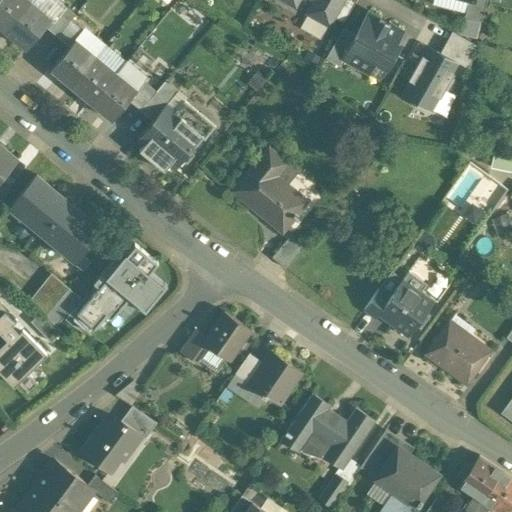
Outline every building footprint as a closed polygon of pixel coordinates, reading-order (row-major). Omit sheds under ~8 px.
[(30,2),(27,0),(0,0),(0,21),(7,28),(8,28),(30,2)] [(57,0),(31,0),(30,2),(50,19),(54,22),(66,7),(57,0)] [(286,0),(295,4),(297,0),(314,0),(308,12),(329,23),(333,16),(341,0),(286,0)] [(355,0),(341,0),(333,16),(343,22),(355,0)] [(473,0),(474,0),(472,0),(468,0),(464,16),(481,21),(486,0),(473,0)] [(50,19),(30,2),(8,28),(7,28),(5,30),(14,38),(16,35),(28,45),(26,47),(26,48),(45,26),(50,19)] [(66,7),(54,22),(50,19),(45,26),(57,36),(70,20),(74,15),(66,7)] [(403,31),(368,11),(360,26),(355,33),(342,58),(343,58),(361,69),(380,80),(395,52),(392,51),(403,31)] [(70,20),(57,36),(69,46),(75,39),(82,30),(70,20)] [(343,27),(325,58),(339,65),(343,58),(342,58),(355,33),(343,27)] [(475,44),(452,31),(440,52),(458,62),(458,63),(469,69),(475,44)] [(69,46),(51,68),(60,76),(62,73),(73,82),(96,56),(75,39),(69,46)] [(440,52),(428,45),(401,94),(431,111),(458,63),(458,62),(440,52)] [(115,72),(96,56),(73,82),(71,85),(80,92),(82,89),(93,99),(115,72)] [(135,89),(115,72),(93,99),(91,101),(112,119),(128,99),(136,89),(135,89)] [(143,79),(135,89),(136,89),(128,99),(140,110),(156,91),(143,79)] [(156,91),(140,110),(152,120),(165,104),(166,105),(179,89),(166,79),(156,91)] [(215,125),(184,99),(174,111),(203,135),(201,137),(204,139),(215,125)] [(166,105),(165,104),(152,120),(139,136),(170,162),(176,167),(201,137),(203,135),(174,111),(166,105)] [(170,162),(139,136),(138,137),(145,143),(139,150),(164,170),(170,162)] [(17,159),(0,145),(0,179),(2,177),(17,159)] [(511,149),(495,145),(491,166),(511,170),(511,149)] [(269,146),(232,190),(282,231),(308,200),(276,174),(287,162),(269,146)] [(459,209),(481,169),(462,159),(441,199),(459,209)] [(42,232),(68,201),(36,174),(9,205),(42,232)] [(0,179),(0,199),(12,185),(2,177),(0,179)] [(75,259),(101,227),(68,201),(42,232),(75,259)] [(305,244),(291,233),(272,256),(285,267),(305,244)] [(127,251),(126,253),(125,252),(105,276),(145,309),(164,285),(138,263),(137,262),(145,252),(134,243),(127,251)] [(158,262),(145,252),(137,262),(138,263),(164,285),(145,309),(105,276),(125,252),(126,253),(127,251),(122,247),(93,282),(98,286),(77,312),(95,327),(105,315),(111,319),(128,298),(145,311),(167,285),(151,271),(158,262)] [(426,282),(409,270),(401,281),(418,293),(426,282)] [(50,273),(27,301),(40,312),(46,316),(69,288),(50,273)] [(418,293),(401,281),(389,297),(380,310),(380,311),(410,332),(431,303),(418,293)] [(69,288),(46,316),(56,325),(79,296),(69,288)] [(378,289),(363,309),(375,318),(380,311),(380,310),(389,297),(378,289)] [(19,332),(12,324),(15,321),(4,310),(0,313),(0,332),(7,339),(0,345),(0,371),(14,386),(46,353),(33,340),(22,329),(19,332)] [(207,335),(203,341),(207,345),(229,359),(250,328),(224,310),(207,335)] [(62,330),(40,312),(30,321),(51,342),(62,330)] [(491,348),(450,319),(425,354),(467,383),(491,348)] [(197,329),(181,351),(195,362),(207,345),(203,341),(207,335),(197,329)] [(265,364),(251,384),(262,391),(261,393),(265,395),(266,394),(277,401),(299,369),(273,352),(265,364)] [(249,353),(235,373),(251,384),(265,364),(249,353)] [(132,380),(115,394),(130,404),(142,387),(132,380)] [(329,404),(312,393),(286,431),(302,442),(310,430),(331,443),(326,451),(344,463),(374,419),(356,407),(346,421),(327,408),(329,404)] [(511,398),(503,411),(511,417),(511,398)] [(156,422),(132,405),(121,420),(141,435),(141,436),(144,439),(156,422)] [(116,417),(108,428),(102,423),(82,450),(109,470),(118,457),(123,460),(141,436),(141,435),(121,420),(116,417)] [(382,434),(367,455),(384,466),(398,445),(382,434)] [(438,472),(398,445),(384,466),(377,477),(394,489),(416,504),(417,503),(418,504),(422,499),(421,498),(438,472)] [(479,455),(470,467),(465,464),(458,475),(462,478),(458,484),(474,495),(465,509),(463,508),(459,511),(474,511),(482,500),(502,471),(479,455)] [(88,484),(54,459),(35,484),(72,511),(74,511),(92,489),(93,487),(88,484)] [(511,511),(511,477),(502,471),(482,500),(474,511),(484,511),(489,505),(498,511),(507,511),(509,510),(511,511)] [(348,482),(336,473),(319,498),(331,506),(348,482)] [(118,491),(95,474),(88,484),(93,487),(92,489),(110,502),(118,491)] [(72,511),(35,484),(34,486),(35,486),(21,506),(20,505),(18,507),(25,511),(72,511)] [(394,489),(377,511),(410,511),(416,504),(394,489)] [(244,511),(252,501),(242,494),(229,511),(244,511)] [(438,494),(425,511),(442,511),(449,501),(438,494)] [(267,511),(252,501),(244,511),(267,511)]
